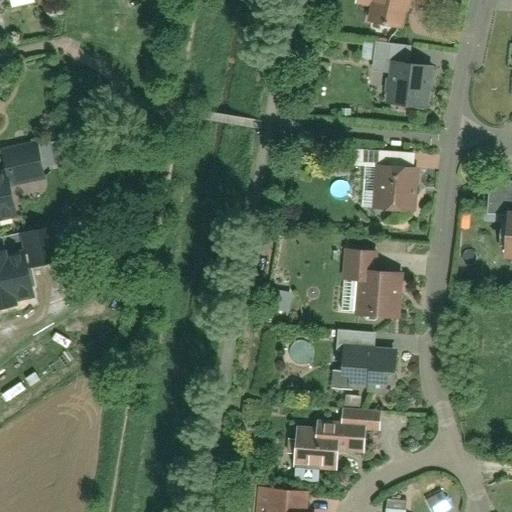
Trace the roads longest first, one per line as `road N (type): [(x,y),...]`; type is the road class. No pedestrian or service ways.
road 1 (residential): [(450,147),(429,320),(434,394),(452,447)]
road 2 (residential): [(485,0),(450,147)]
road 3 (residential): [(452,447),(376,480),(350,511)]
